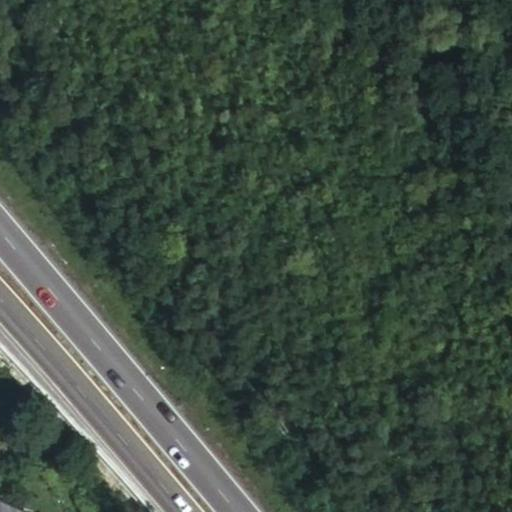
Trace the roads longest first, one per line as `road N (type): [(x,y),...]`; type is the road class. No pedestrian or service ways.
road 1 (motorway): [(238,511),(0,228)]
road 2 (trunk): [(0,311),(172,511)]
